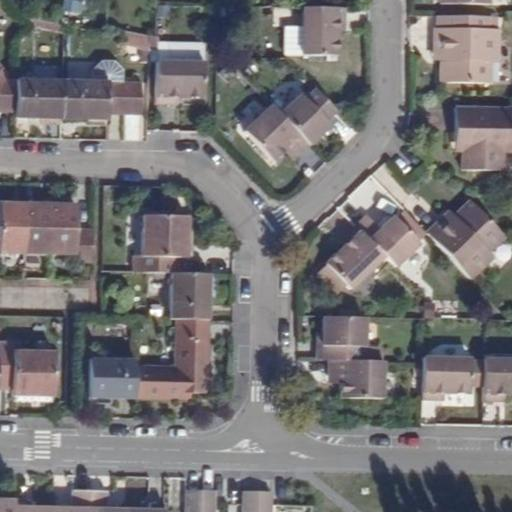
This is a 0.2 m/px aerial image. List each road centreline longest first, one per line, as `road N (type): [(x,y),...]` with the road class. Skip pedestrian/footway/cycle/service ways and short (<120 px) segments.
road 1 (residential): [(266,243),(198,168),(0,157)]
road 2 (residential): [(385,0),(384,127),(266,243)]
road 3 (residential): [(260,451),(0,443)]
road 4 (residential): [(511,460),(260,451)]
road 5 (residential): [(260,451),(266,243)]
